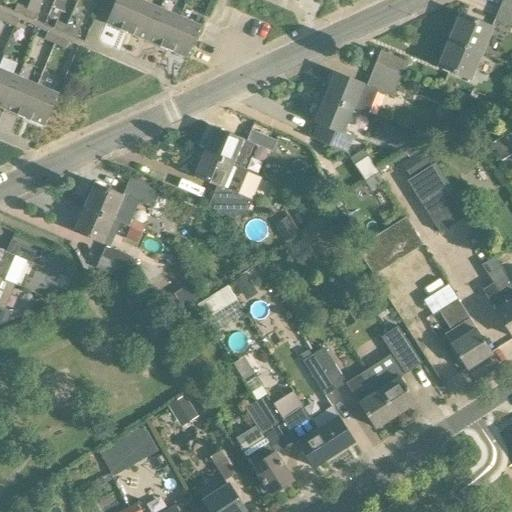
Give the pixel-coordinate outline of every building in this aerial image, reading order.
[(126,32),(140,0),(139,0),(115,0),(106,24),(126,32)] [(160,9),(140,0),(126,32),(146,41),(160,9)] [(511,0),(504,0),(501,9),(511,13),(511,0)] [(24,16),(27,9),(17,5),(14,12),(24,16)] [(27,9),(24,16),(35,21),(38,14),(27,9)] [(160,9),(146,41),(166,49),(180,17),(160,9)] [(511,13),(501,9),(496,21),(511,27),(511,13)] [(0,20),(5,23),(8,16),(0,12),(0,20)] [(450,41),(482,54),(492,28),(460,15),(450,41)] [(8,16),(5,23),(15,27),(19,20),(8,16)] [(180,17),(166,49),(187,58),(200,26),(180,17)] [(64,33),(67,26),(56,22),(53,29),(64,33)] [(67,26),(64,33),(75,38),(78,31),(67,26)] [(54,44),(58,37),(47,32),(44,40),(54,44)] [(58,37),(54,44),(65,49),(68,42),(58,37)] [(482,54),(450,41),(439,67),(471,80),(482,54)] [(376,63),(402,74),(407,62),(381,51),(376,63)] [(402,74),(376,63),(366,87),(334,73),(325,97),(340,104),(352,109),(367,115),(377,91),(392,97),(402,74)] [(17,77),(0,69),(0,107),(4,109),(17,77)] [(17,77),(4,109),(24,118),(37,85),(17,77)] [(37,85),(24,118),(44,126),(58,94),(37,85)] [(352,109),(340,104),(325,97),(314,123),(318,124),(312,139),(346,153),(353,137),(342,133),(352,109)] [(460,113),(451,109),(446,121),(455,125),(460,113)] [(403,151),(423,140),(390,126),(384,144),(403,151)] [(204,152),(242,169),(252,145),(272,153),(277,142),(247,129),(242,140),(214,128),(204,152)] [(442,144),(436,135),(425,142),(430,150),(442,144)] [(511,154),(511,153),(502,138),(490,145),(501,161),(511,154)] [(402,164),(411,179),(432,166),(423,151),(402,164)] [(242,169),(204,152),(193,177),(220,188),(211,209),(234,219),(247,212),(251,201),(237,196),(247,171),(242,169)] [(365,182),(378,174),(367,156),(354,165),(365,182)] [(421,205),(449,187),(435,164),(432,166),(411,179),(407,181),(421,205)] [(100,214),(112,220),(128,227),(139,202),(152,208),(161,186),(131,174),(122,195),(94,183),(84,208),(100,214)] [(449,187),(421,205),(439,234),(466,216),(449,187)] [(112,220),(100,214),(84,208),(74,232),(101,244),(112,220)] [(300,233),(289,215),(274,225),(285,243),(300,233)] [(356,249),(372,275),(422,244),(405,218),(356,249)] [(314,254),(305,239),(292,247),(301,262),(314,254)] [(0,278),(3,280),(13,255),(32,263),(36,252),(10,241),(6,252),(0,249),(0,278)] [(131,257),(106,246),(101,257),(126,268),(131,257)] [(57,281),(67,287),(77,272),(48,255),(29,285),(48,297),(57,281)] [(495,256),(481,266),(493,284),(483,290),(511,335),(511,288),(502,272),(504,270),(495,256)] [(126,268),(132,271),(137,260),(131,257),(126,268)] [(255,285),(247,277),(237,287),(245,295),(255,285)] [(14,284),(3,280),(0,278),(0,326),(6,324),(11,312),(4,309),(14,284)] [(173,295),(184,311),(189,307),(201,299),(190,284),(179,291),(173,295)] [(226,286),(197,304),(214,332),(243,314),(226,286)] [(444,335),(466,370),(491,354),(457,299),(438,311),(451,331),(444,335)] [(382,341),(405,378),(422,367),(399,330),(382,341)] [(180,353),(188,368),(198,362),(190,348),(180,353)] [(314,354),(336,390),(346,384),(323,349),(314,354)] [(304,361),(311,356),(308,351),(300,356),(304,361)] [(336,390),(314,354),(311,356),(304,361),(303,361),(325,397),(336,390)] [(374,380),(395,415),(415,403),(387,358),(367,370),(374,380)] [(395,415),(374,380),(352,394),(374,429),(395,415)] [(295,387),(275,399),(284,415),(304,403),(295,387)] [(333,455),(317,430),(302,406),(281,419),(267,397),(258,402),(275,429),(284,424),(312,468),(333,455)] [(196,418),(184,398),(169,407),(181,427),(196,418)] [(275,429),(258,402),(246,410),(261,434),(240,446),(264,484),(269,492),(271,495),(292,482),(264,436),(275,429)] [(317,430),(333,455),(354,442),(338,417),(317,430)] [(144,428),(98,452),(111,476),(157,452),(144,428)] [(220,450),(210,457),(224,481),(235,474),(231,468),(233,466),(223,450),(221,452),(220,450)] [(109,475),(101,479),(104,484),(112,480),(109,475)] [(264,484),(258,487),(263,496),(269,492),(264,484)] [(229,486),(203,502),(209,511),(244,511),(245,511),(229,486)]
